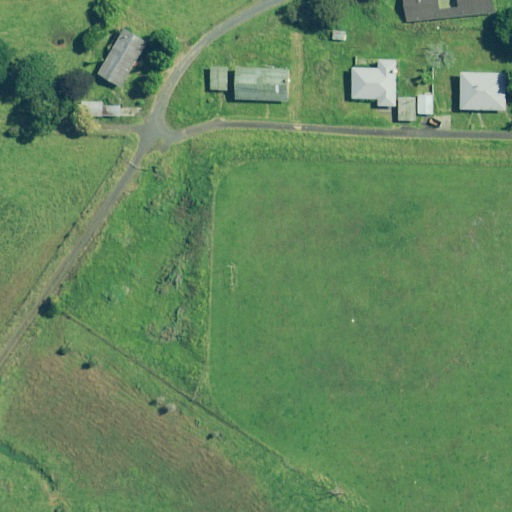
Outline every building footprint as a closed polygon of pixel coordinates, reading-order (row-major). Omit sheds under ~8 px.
[(439,0),(405,0),(407,22),(495,13),(493,0),(458,0),(459,7),(441,9),(439,0)] [(348,31),(335,30),(334,39),(347,41),(348,31)] [(158,51),(136,36),(105,83),(127,98),(158,51)] [(379,68),(353,67),(352,98),(378,99),(377,106),(396,107),(397,60),(379,60),(379,68)] [(228,90),(229,67),(211,66),(210,89),(228,90)] [(289,68),(236,67),(235,99),(288,101),(289,68)] [(507,74),(462,73),(461,110),(505,110),(507,74)] [(433,95),(419,95),(418,114),(433,114),(433,95)] [(416,98),(398,97),(398,120),(416,121),(416,98)] [(105,102),(82,101),(82,115),(104,115),(105,102)] [(122,105),(106,105),(106,114),(122,114),(122,105)]
